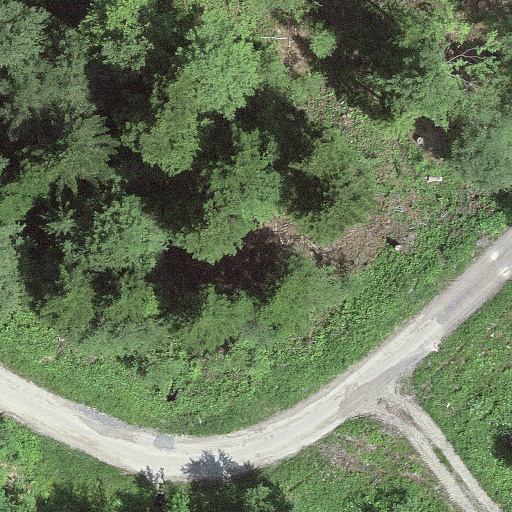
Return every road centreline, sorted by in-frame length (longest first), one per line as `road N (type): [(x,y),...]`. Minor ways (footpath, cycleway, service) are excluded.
road 1 (unclassified): [(0,388),(100,437),(160,455),(251,448),(363,382),(511,249)]
road 2 (track): [(363,382),(420,432),(483,511)]
